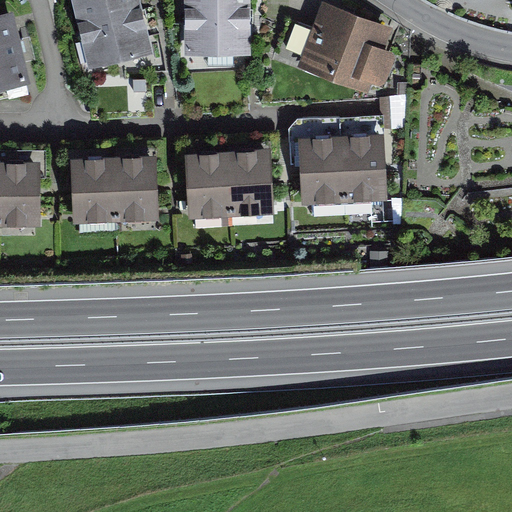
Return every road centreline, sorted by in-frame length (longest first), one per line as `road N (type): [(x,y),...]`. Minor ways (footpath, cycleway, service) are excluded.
road 1 (residential): [(0,452),(273,436),(511,403)]
road 2 (motorway): [(511,291),(351,306),(0,319)]
road 3 (motorway): [(0,366),(186,362),(511,338)]
road 4 (residential): [(61,132),(286,120)]
road 5 (residential): [(39,0),(61,132)]
road 6 (unclassified): [(511,48),(471,38),(398,0)]
